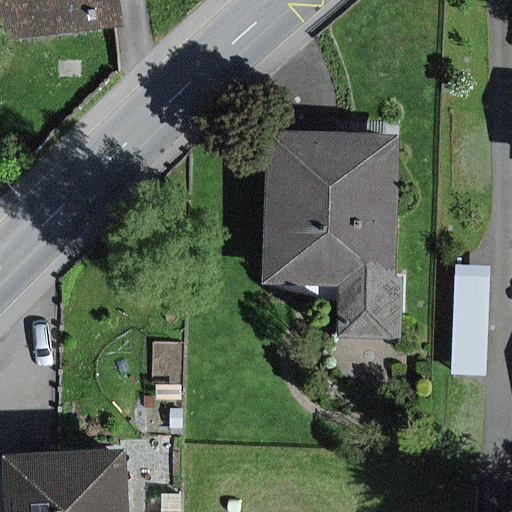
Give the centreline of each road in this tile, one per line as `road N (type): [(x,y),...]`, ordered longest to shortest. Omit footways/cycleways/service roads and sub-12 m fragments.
road 1 (track): [(511,0),(510,511)]
road 2 (residential): [(0,268),(281,0)]
